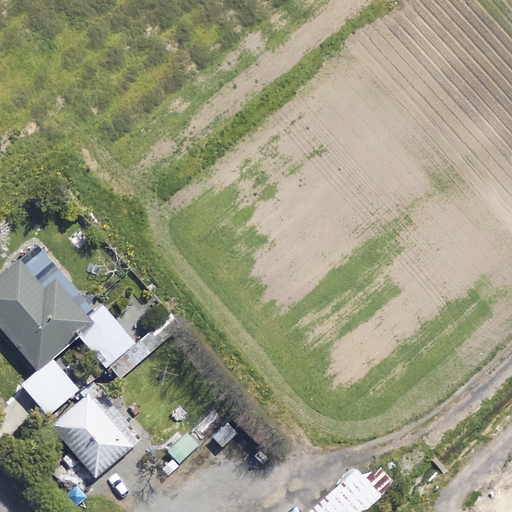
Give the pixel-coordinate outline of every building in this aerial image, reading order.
[(98,316),(39,247),(0,279),(0,327),(38,372),(78,338),(108,373),(137,348),(105,311),(98,316)] [(77,392),(52,362),(22,387),(37,405),(47,417),(77,392)] [(112,430),(88,401),(54,430),(95,479),(140,441),(123,421),(112,430)] [(188,419),(175,406),(147,434),(161,447),(188,419)] [(363,479),(356,472),(312,511),(364,511),(380,498),(363,479)]
